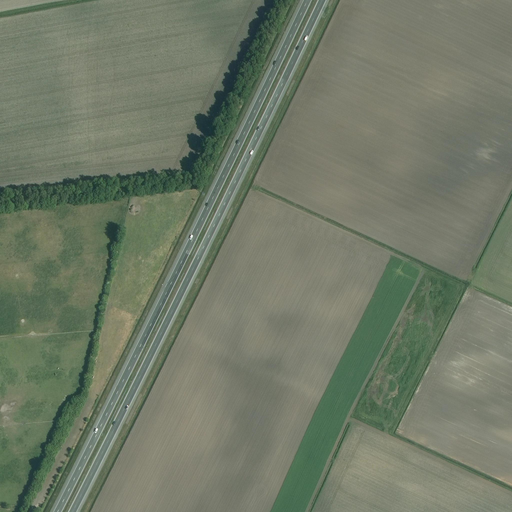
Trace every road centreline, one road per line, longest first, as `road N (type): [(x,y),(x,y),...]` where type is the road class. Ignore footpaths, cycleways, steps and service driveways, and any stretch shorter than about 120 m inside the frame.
road 1 (motorway): [(307,0),(57,511)]
road 2 (motorway): [(72,511),(322,0)]
